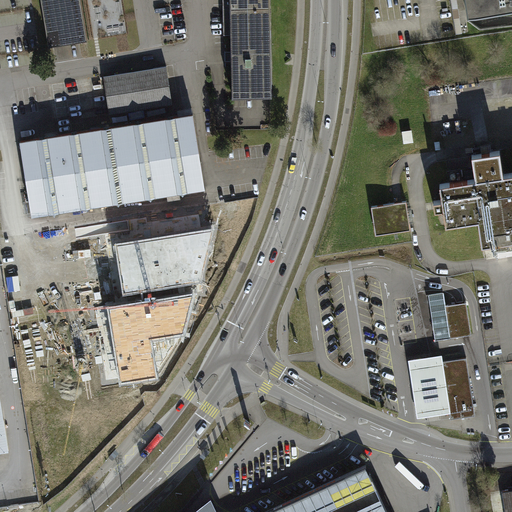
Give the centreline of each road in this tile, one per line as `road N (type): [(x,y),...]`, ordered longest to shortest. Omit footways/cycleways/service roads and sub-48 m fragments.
road 1 (secondary): [(240,364),(297,241),(317,176),(330,116),(335,0)]
road 2 (secondary): [(317,0),(301,152),(280,225),(218,353)]
road 3 (unclassified): [(240,364),(336,413),(458,451)]
road 4 (secondary): [(218,353),(156,439),(82,511)]
road 5 (secondary): [(120,511),(204,418),(240,364)]
